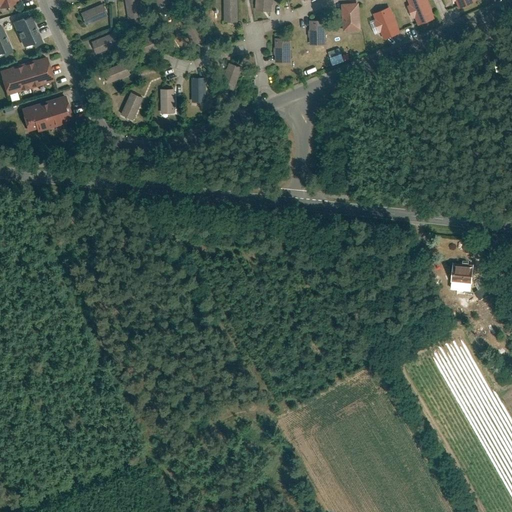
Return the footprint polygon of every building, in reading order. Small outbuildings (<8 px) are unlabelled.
[(0,0),(0,8),(19,2),(18,0),(0,0)] [(141,0),(126,0),(128,17),(144,15),(141,0)] [(236,0),(221,0),(221,20),(235,21),(236,0)] [(273,0),(255,0),(255,9),(273,9),(273,0)] [(427,0),(408,0),(419,27),(436,20),(427,0)] [(475,2),(474,0),(454,0),(458,8),(475,2)] [(103,1),(80,10),(88,28),(110,19),(103,1)] [(360,4),(342,5),(343,31),(362,31),(360,4)] [(400,32),(389,6),(373,13),(385,39),(400,32)] [(33,17),(14,24),(23,50),(43,43),(33,17)] [(197,22),(182,22),(182,42),(197,42),(197,22)] [(326,22),(309,22),(310,46),(327,45),(326,22)] [(3,25),(0,26),(0,55),(14,50),(3,25)] [(120,46),(114,32),(88,42),(95,56),(120,46)] [(161,35),(145,37),(147,52),(163,50),(161,35)] [(292,38),(275,38),(275,63),(292,63),(292,38)] [(49,58),(0,70),(7,94),(56,82),(49,58)] [(131,76),(125,63),(103,73),(109,86),(131,76)] [(236,68),(220,68),(220,94),(236,94),(236,68)] [(206,76),(191,76),(191,102),(206,102),(206,76)] [(176,90),(161,90),(162,115),(177,114),(176,90)] [(68,95),(22,109),(29,135),(75,122),(68,95)] [(145,102),(132,95),(122,115),(135,121),(145,102)] [(475,267),(453,266),(452,282),(457,282),(456,289),(470,291),(471,283),(474,284),(475,267)]
